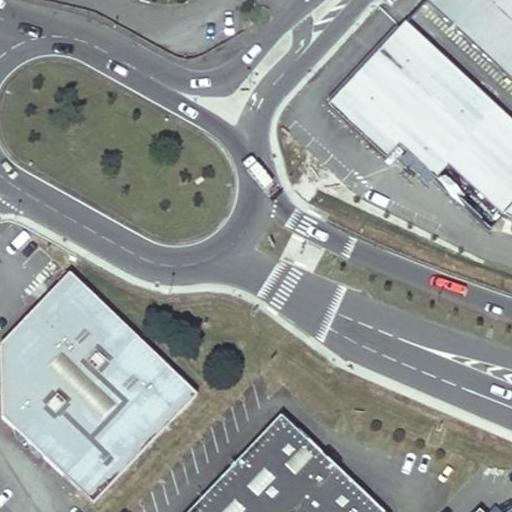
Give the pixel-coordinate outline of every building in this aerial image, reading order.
[(511,0),(429,0),(511,78),(511,0)] [(502,214),(511,203),(511,120),(405,21),(352,78),(327,104),(386,157),(397,144),(434,178),(447,165),(502,214)] [(327,104),(352,78),(341,68),(317,94),(327,104)] [(511,203),(502,214),(511,219),(511,203)] [(40,454),(91,502),(194,395),(186,387),(187,380),(180,373),(174,374),(169,370),(170,363),(164,358),(159,360),(154,357),(154,349),(147,342),(142,344),(67,272),(0,342),(0,369),(6,369),(7,390),(0,390),(0,415),(10,426),(10,433),(17,439),(21,437),(26,441),(26,448),(34,456),(40,454)] [(379,511),(281,416),(188,511),(379,511)]
